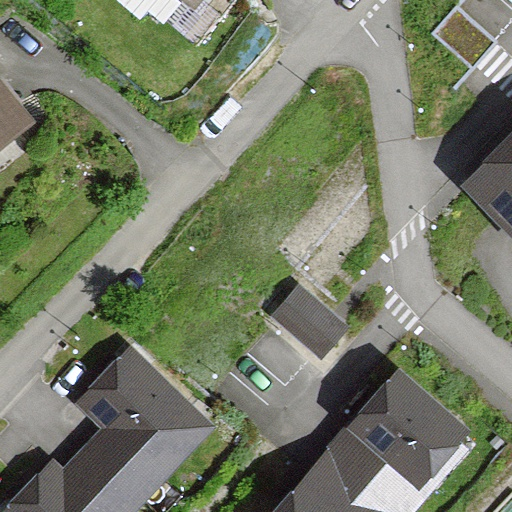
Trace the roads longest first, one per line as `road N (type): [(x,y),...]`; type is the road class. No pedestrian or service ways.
road 1 (residential): [(0,370),(190,184),(345,0)]
road 2 (residential): [(350,0),(375,26),(391,61),(416,285),(511,367)]
